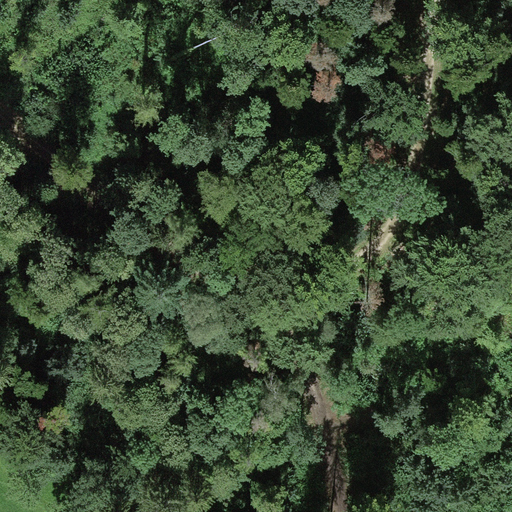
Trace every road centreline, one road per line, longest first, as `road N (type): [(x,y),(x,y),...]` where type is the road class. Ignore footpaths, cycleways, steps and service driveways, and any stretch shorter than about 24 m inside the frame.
road 1 (track): [(413,0),(374,280),(340,423),(340,511)]
road 2 (track): [(364,302),(230,261),(114,208),(0,127)]
